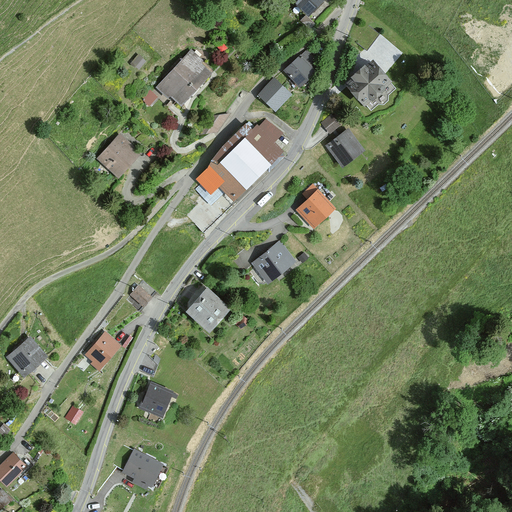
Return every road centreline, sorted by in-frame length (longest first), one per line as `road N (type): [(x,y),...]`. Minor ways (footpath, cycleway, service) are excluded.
road 1 (tertiary): [(352,0),(299,140),(157,311),(120,384),(76,511)]
road 2 (residential): [(191,179),(0,460)]
road 3 (track): [(511,226),(326,424)]
road 4 (residential): [(191,179),(107,254),(34,288),(0,327)]
road 5 (residential): [(351,0),(266,79),(191,179)]
